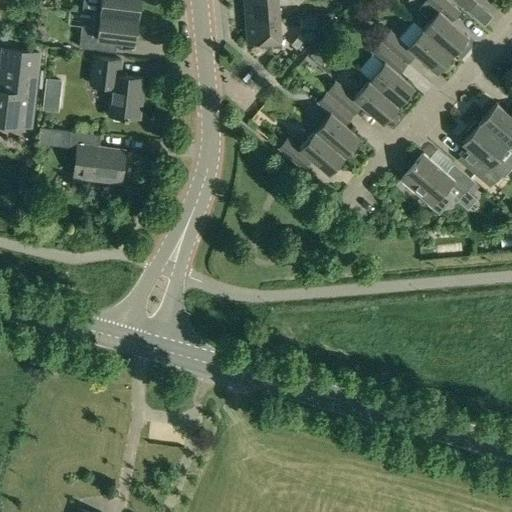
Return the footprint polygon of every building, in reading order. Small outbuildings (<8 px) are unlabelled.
[(83,0),(82,10),(95,12),(136,16),(138,0),(83,0)] [(244,0),(246,21),(279,18),(278,4),(296,3),(292,0),(244,0)] [(446,0),(424,0),(417,8),(430,18),(422,28),(452,54),(468,35),(447,17),(455,7),(446,0)] [(455,0),(466,9),(467,7),(469,9),(475,1),(473,0),(455,0)] [(79,35),(78,48),(115,51),(116,39),(134,41),(136,16),(95,12),(92,36),(79,35)] [(279,18),(246,21),(248,43),(281,40),(279,18)] [(389,30),(380,40),(407,63),(416,53),(437,71),(452,54),(422,28),(407,45),(389,30)] [(291,43),(297,47),(304,38),(300,33),(291,43)] [(384,61),(368,79),(398,105),(414,86),(399,73),(407,63),(380,40),(372,50),(384,61)] [(2,48),(0,60),(0,121),(3,122),(4,118),(24,120),(26,110),(32,111),(38,52),(2,48)] [(92,56),(89,84),(111,87),(108,115),(138,118),(141,89),(139,89),(140,77),(118,75),(119,59),(92,56)] [(337,81),(327,92),(347,109),(348,108),(354,114),(362,104),(384,122),(398,105),(368,79),(354,96),(337,81)] [(45,92),(43,108),(57,109),(59,94),(45,92)] [(330,112),(315,130),(344,155),(360,137),(345,124),(354,114),(348,108),(347,109),(327,92),(319,102),(330,112)] [(479,123),(506,146),(511,139),(511,115),(511,117),(496,103),(479,123)] [(467,147),(457,160),(466,167),(488,187),(508,164),(498,156),(506,146),(479,123),(478,124),(474,121),(466,132),(469,134),(462,142),(467,147)] [(53,129),(40,128),(38,144),(51,145),(53,129)] [(288,138),(280,147),(303,168),(312,158),(330,173),(344,155),(315,130),(300,147),(288,138)] [(71,176),(120,181),(122,149),(98,146),(98,135),(68,131),(67,143),(75,144),(71,176)] [(423,153),(402,177),(433,204),(444,191),(456,202),(463,193),(464,194),(466,192),(470,196),(478,186),(453,164),(445,173),(423,153)]
